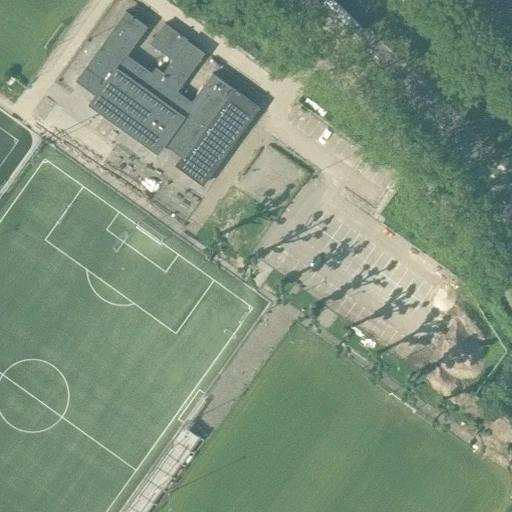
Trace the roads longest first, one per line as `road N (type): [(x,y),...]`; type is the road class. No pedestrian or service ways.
road 1 (secondary): [(326,0),(511,206)]
road 2 (secondary): [(511,122),(389,0)]
